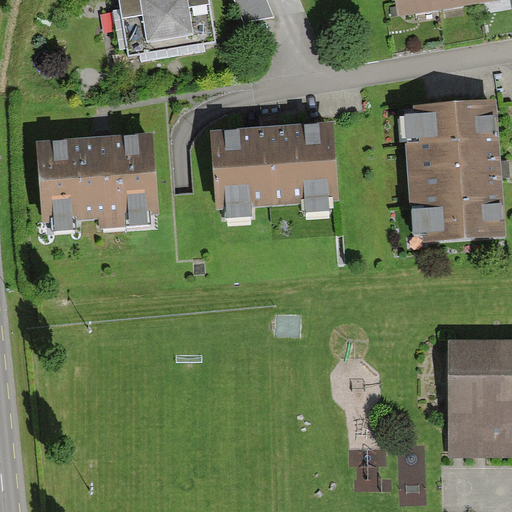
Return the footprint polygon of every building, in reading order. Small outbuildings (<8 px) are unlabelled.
[(214,47),(207,0),(149,0),(119,4),(127,59),(214,47)] [(274,19),(266,0),(234,0),(244,25),(274,19)] [(508,0),(396,0),(399,18),(509,2),(508,0)] [(505,242),(495,109),(407,115),(416,248),(505,242)] [(333,133),(214,140),(218,211),(229,210),(229,224),(252,222),(251,210),(303,207),(304,220),(330,219),(329,204),(337,204),(333,133)] [(161,193),(175,193),(172,134),(158,135),(161,193)] [(197,177),(214,176),(213,140),(195,141),(197,177)] [(152,143),(41,149),(45,227),(57,227),(57,238),(73,237),(72,225),(97,223),(98,235),(148,232),(148,218),(156,218),(152,143)] [(511,342),(447,343),(448,461),(511,461),(511,342)]
